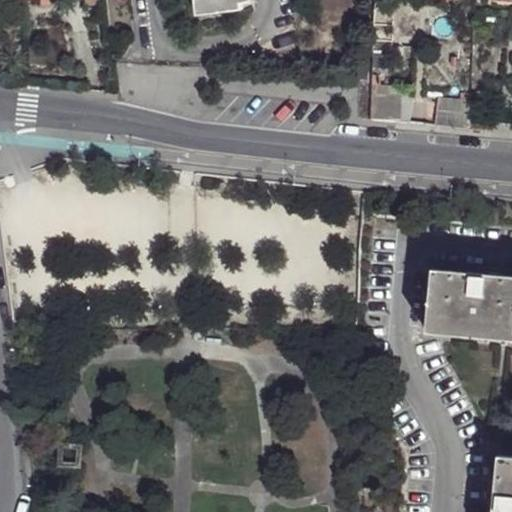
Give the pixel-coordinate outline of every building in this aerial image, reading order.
[(192,0),(194,17),(220,14),(219,7),(253,3),(252,0),(192,0)] [(367,122),(395,125),(398,101),(367,99),(367,122)] [(437,128),(469,131),(469,113),(469,106),(439,104),(437,128)] [(340,265),(338,279),(350,280),(351,266),(340,265)] [(511,275),(432,268),(426,331),(511,339),(511,275)] [(57,445),(56,464),(77,464),(78,446),(57,445)] [(511,511),(511,455),(498,454),(493,511),(511,511)]
